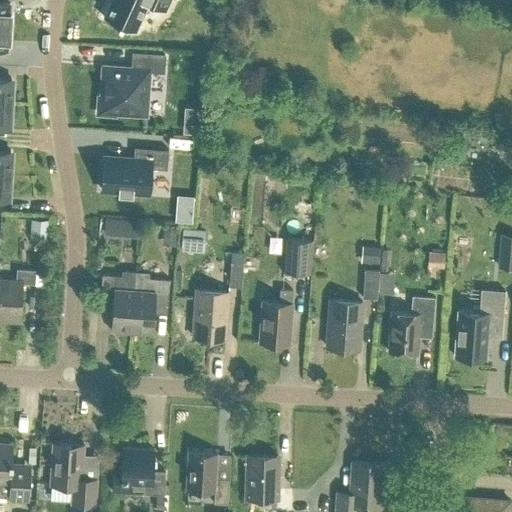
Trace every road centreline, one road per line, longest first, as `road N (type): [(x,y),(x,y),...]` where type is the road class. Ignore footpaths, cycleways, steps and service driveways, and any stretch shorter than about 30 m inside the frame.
road 1 (residential): [(511,407),(67,380)]
road 2 (residential): [(67,380),(76,238),(53,77),(55,0)]
